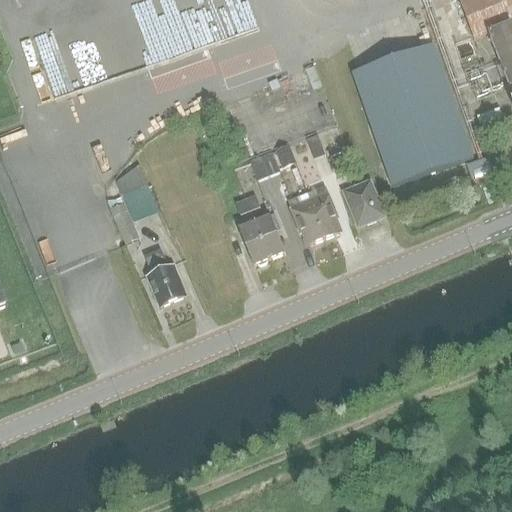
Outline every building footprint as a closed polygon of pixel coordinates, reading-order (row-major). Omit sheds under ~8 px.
[(488,77),(502,71),(510,93),(511,92),(511,0),(467,0),(459,3),(488,77)] [(473,161),(433,47),(352,76),(392,190),(473,161)] [(239,104),(220,110),(227,133),(246,127),(239,104)] [(315,162),(326,158),(318,139),(307,143),(315,162)] [(290,150),(277,154),(283,172),(296,167),(290,150)] [(273,156),(250,164),(258,184),(281,176),(273,156)] [(492,183),(496,182),(497,181),(490,164),(468,172),(474,190),(481,187),(486,185),(489,184),(492,183)] [(118,183),(123,198),(149,188),(141,167),(118,183)] [(379,199),(377,194),(373,195),(369,186),(345,195),(358,229),(383,219),(376,201),(379,199)] [(329,195),(310,202),(326,244),(343,237),(340,226),(342,225),(329,195)] [(261,212),(257,199),(246,203),(252,216),(261,212)] [(307,252),(326,244),(310,202),(290,210),(301,239),(303,238),(307,252)] [(241,220),(252,216),(246,203),(237,207),(241,220)] [(124,206),(111,211),(126,247),(139,241),(124,206)] [(271,220),(257,226),(271,263),(286,258),(271,220)] [(254,270),(271,263),(257,226),(240,232),(254,270)] [(160,313),(188,301),(175,267),(169,269),(163,252),(144,260),(152,277),(146,279),(160,313)]
